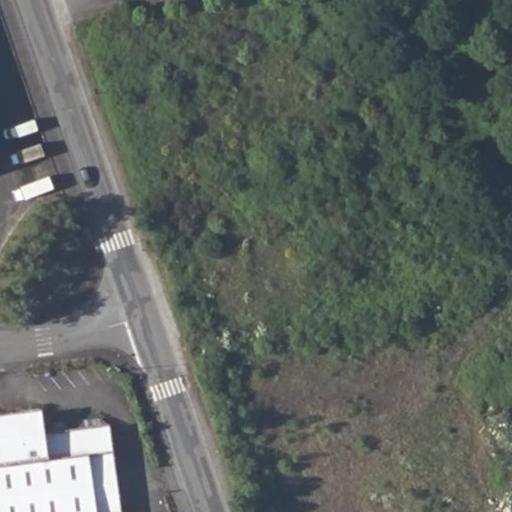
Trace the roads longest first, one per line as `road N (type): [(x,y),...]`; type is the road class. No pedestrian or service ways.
road 1 (residential): [(145,318),(34,0)]
road 2 (residential): [(212,511),(145,318)]
road 3 (residential): [(0,348),(145,318)]
